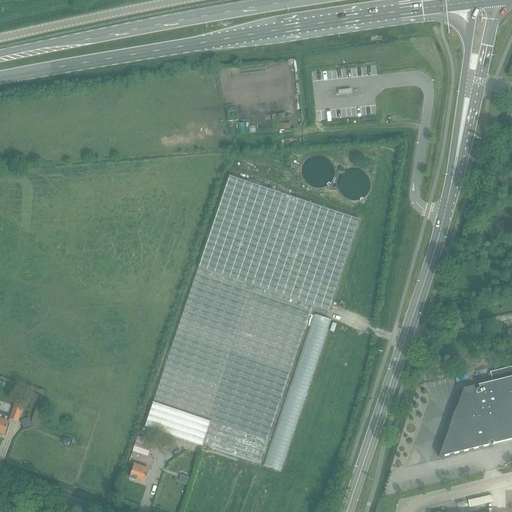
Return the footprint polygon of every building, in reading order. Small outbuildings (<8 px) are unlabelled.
[(346,86),(347,95),(361,93),(360,84),(346,86)] [(230,174),(198,268),(145,427),(202,447),(202,445),(260,464),(313,306),(328,311),(360,218),(230,174)] [(439,458),(488,446),(487,443),(492,442),(493,445),(511,440),(511,367),(490,373),(492,382),(463,389),(456,409),(455,412),(456,413),(458,422),(452,423),(451,423),(449,426),(450,427),(439,458)] [(0,434),(4,436),(7,426),(10,419),(18,422),(23,408),(14,405),(10,417),(0,413),(0,434)] [(286,465),(295,442),(286,438),(278,462),(286,465)] [(148,457),(150,448),(135,443),(132,452),(148,457)] [(125,475),(130,477),(130,479),(144,483),(149,470),(134,465),(129,463),(125,475)]
